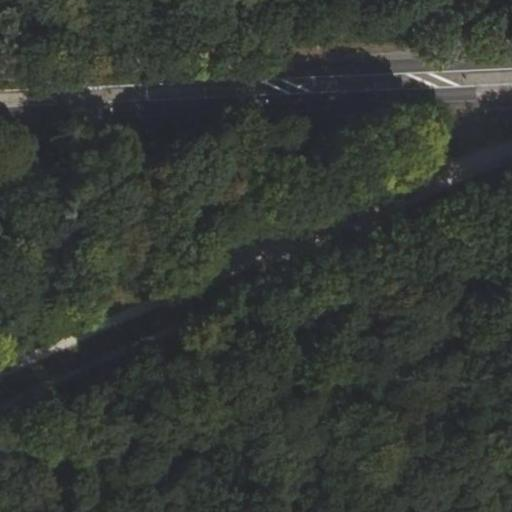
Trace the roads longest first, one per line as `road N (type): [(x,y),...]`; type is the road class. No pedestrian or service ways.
road 1 (tertiary): [(511,61),(0,84)]
road 2 (tertiary): [(0,118),(511,98)]
